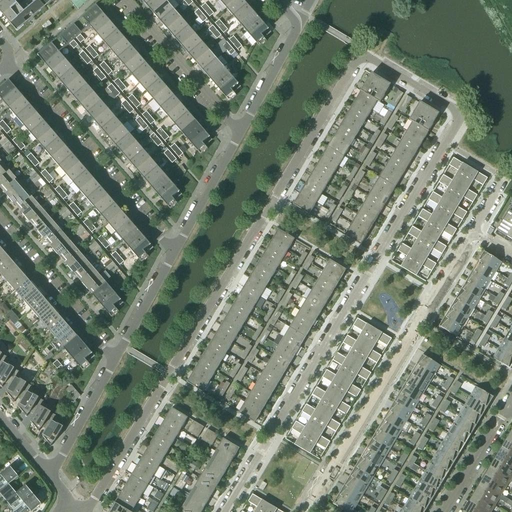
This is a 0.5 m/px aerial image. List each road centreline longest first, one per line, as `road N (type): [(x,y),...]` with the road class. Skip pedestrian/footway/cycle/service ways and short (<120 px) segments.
road 1 (residential): [(225,511),(455,124),(451,105),(371,58),(356,59)]
road 2 (residential): [(86,511),(356,59)]
road 3 (residential): [(305,511),(471,232)]
road 4 (residential): [(8,63),(173,253)]
road 5 (residential): [(239,133),(124,0)]
road 6 (residential): [(113,361),(0,227)]
road 7 (residential): [(173,253),(239,133)]
road 8 (residential): [(50,477),(113,361)]
road 9 (residential): [(239,133),(295,22)]
road 10 (residential): [(113,361),(173,253)]
road 11 (residential): [(444,511),(507,406)]
